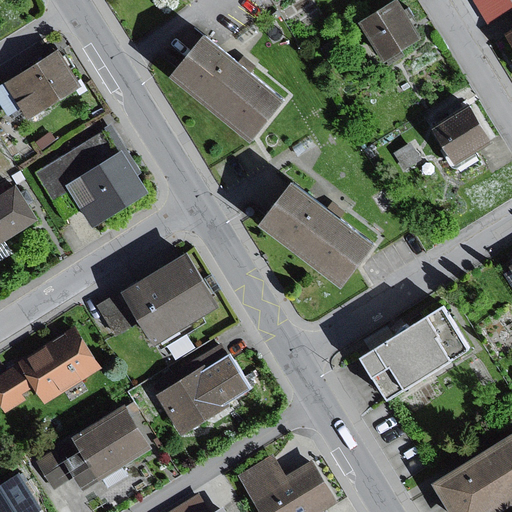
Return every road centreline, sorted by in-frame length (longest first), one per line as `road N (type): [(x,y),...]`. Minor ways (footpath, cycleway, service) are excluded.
road 1 (residential): [(511,221),(296,362)]
road 2 (residential): [(0,329),(198,203)]
road 3 (residential): [(198,203),(77,7)]
road 4 (residential): [(144,511),(317,397)]
road 5 (residential): [(296,362),(198,203)]
road 6 (residential): [(436,0),(511,124)]
road 7 (residential): [(387,511),(317,397)]
